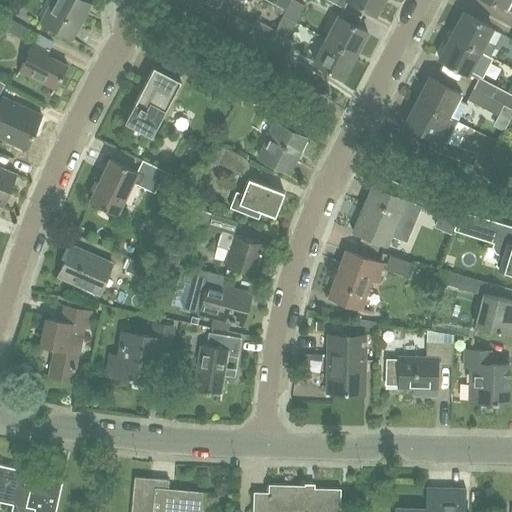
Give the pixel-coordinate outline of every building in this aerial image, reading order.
[(72,40),(91,4),(83,0),(51,0),(39,23),(72,40)] [(291,0),(282,18),(295,24),(305,7),(291,0)] [(376,16),(384,0),(345,0),(346,0),(376,16)] [(511,0),(487,0),(505,9),(505,10),(511,13),(511,0)] [(463,13),(450,37),(490,58),(495,47),(484,41),(491,28),(463,13)] [(0,14),(0,28),(20,38),(25,28),(0,14)] [(230,15),(224,26),(265,48),(274,31),(256,21),(253,27),(230,15)] [(338,17),(326,40),(354,55),(366,32),(338,17)] [(275,30),(266,48),(266,49),(286,58),(292,48),(285,44),(295,24),(282,18),(275,30)] [(490,58),(450,37),(438,60),(472,78),(482,71),(490,58)] [(354,55),(326,40),(314,63),(342,78),(354,55)] [(56,90),(67,67),(47,56),(49,53),(33,44),(19,71),(56,90)] [(151,137),(180,82),(153,67),(124,122),(151,137)] [(429,77),(416,100),(458,122),(448,116),(460,93),(429,77)] [(511,96),(479,79),(473,90),(503,106),(511,110),(511,96)] [(503,106),(473,90),(467,100),(498,116),(503,106)] [(28,147),(41,116),(1,99),(0,101),(0,137),(1,138),(2,135),(28,147)] [(428,148),(439,153),(473,166),(476,154),(446,144),(458,122),(416,100),(404,124),(433,139),(428,148)] [(288,172),(305,139),(275,124),(258,157),(288,172)] [(250,162),(217,144),(216,144),(206,162),(217,167),(219,165),(245,175),(250,162)] [(511,174),(511,161),(503,160),(504,153),(493,151),(492,151),(484,167),(486,170),(511,174)] [(174,176),(142,161),(137,173),(109,159),(89,202),(118,215),(132,183),(155,194),(159,184),(168,188),(174,176)] [(0,168),(0,204),(3,205),(15,174),(0,168)] [(259,220),(262,212),(274,217),(284,192),(249,179),(243,195),(236,193),(230,209),(259,220)] [(386,246),(405,200),(372,186),(353,232),(386,246)] [(406,201),(420,207),(440,215),(435,227),(451,233),(460,208),(412,188),(407,200),(406,201)] [(186,206),(181,221),(206,230),(212,215),(186,206)] [(511,244),(507,243),(511,228),(511,226),(482,218),(478,231),(493,235),(494,240),(492,247),(496,253),(504,256),(500,268),(499,267),(498,269),(511,273),(511,244)] [(264,245),(232,235),(221,232),(216,246),(228,250),(223,265),(255,275),(264,245)] [(99,294),(112,264),(71,247),(58,277),(99,294)] [(375,283),(382,264),(345,251),(328,299),(359,310),(370,281),(375,283)] [(155,285),(161,272),(130,259),(124,271),(155,285)] [(182,308),(200,312),(200,315),(243,325),(250,293),(223,287),(225,275),(185,265),(182,280),(188,282),(182,308)] [(437,282),(478,294),(482,281),(441,269),(437,282)] [(511,302),(481,295),(473,326),(511,335),(511,302)] [(88,328),(91,313),(63,307),(60,321),(46,319),(41,345),(55,348),(50,377),(72,381),(83,327),(88,328)] [(169,353),(173,327),(154,324),(152,337),(123,333),(116,378),(148,382),(153,350),(169,353)] [(436,397),(436,389),(437,366),(452,367),(453,336),(426,332),(426,344),(426,359),(398,359),(398,360),(386,360),(385,386),(398,386),(398,388),(414,388),(413,396),(436,397)] [(238,357),(241,339),(208,334),(207,346),(199,344),(192,390),(222,395),(228,355),(238,357)] [(362,395),(364,336),(329,335),(328,393),(348,393),(348,395),(362,395)] [(507,404),(509,365),(489,364),(489,352),(465,351),(464,364),(472,365),(471,385),(476,385),(475,402),(493,403),(493,404),(507,404)] [(55,511),(62,480),(0,465),(0,501),(14,504),(12,511),(55,511)] [(202,511),(204,492),(168,489),(169,481),(134,478),(130,511),(202,511)] [(339,511),(340,489),(304,488),(304,486),(268,485),(268,493),(254,493),(253,511),(339,511)] [(462,511),(463,490),(435,490),(435,510),(396,509),(395,511),(462,511)]
